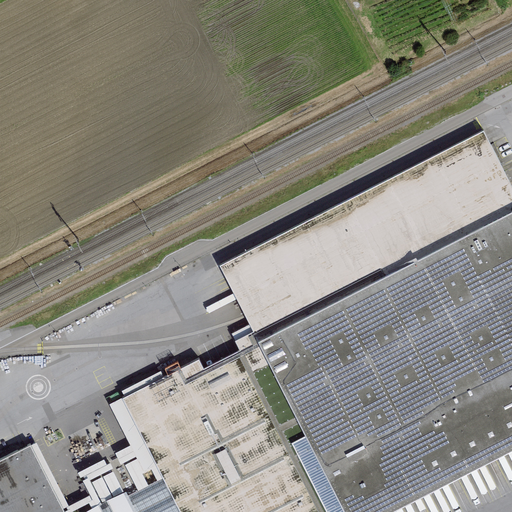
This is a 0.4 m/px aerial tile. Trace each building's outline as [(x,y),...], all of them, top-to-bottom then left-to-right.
[(220,266),(259,344),(511,212),(511,187),(483,131),(220,266)] [(395,511),(511,452),(511,212),(259,344),(344,511),(395,511)] [(318,511),(240,357),(185,385),(178,371),(122,399),(156,465),(163,479),(179,511),(318,511)] [(156,465),(122,399),(109,406),(130,446),(136,457),(137,459),(143,472),(156,465)] [(36,443),(30,446),(62,509),(66,507),(67,510),(63,511),(71,511),(68,506),(36,443)] [(30,446),(0,461),(0,511),(63,511),(62,509),(30,446)] [(136,457),(130,446),(114,453),(120,465),(136,457)] [(143,472),(137,459),(124,465),(138,491),(148,486),(142,474),(151,470),(157,481),(163,479),(156,465),(143,472)] [(113,472),(102,477),(114,498),(124,493),(113,472)] [(102,477),(91,482),(103,504),(113,499),(102,477)] [(88,478),(82,481),(89,495),(92,500),(88,502),(88,503),(92,509),(101,504),(88,478)] [(179,511),(163,479),(157,481),(148,486),(138,491),(128,496),(126,492),(124,493),(114,498),(113,499),(103,504),(101,504),(92,509),(86,511),(179,511)] [(89,495),(68,506),(71,511),(88,503),(88,502),(92,500),(89,495)]
